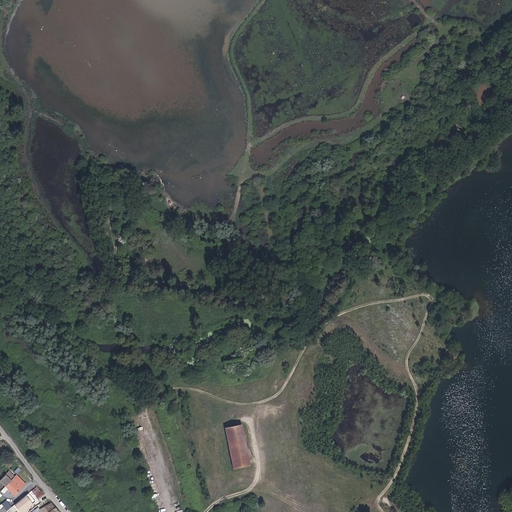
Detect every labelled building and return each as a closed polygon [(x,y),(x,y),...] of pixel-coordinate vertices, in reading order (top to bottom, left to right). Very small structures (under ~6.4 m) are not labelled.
[(250,464),(241,425),(225,428),(233,468),(250,464)] [(0,480),(0,481),(5,487),(15,477),(9,471),(0,480)] [(15,477),(5,487),(14,495),(25,484),(16,475),(15,477)] [(35,496),(34,495),(32,492),(22,500),(26,504),(35,496)] [(44,508),(47,511),(58,511),(51,503),(44,508)]
